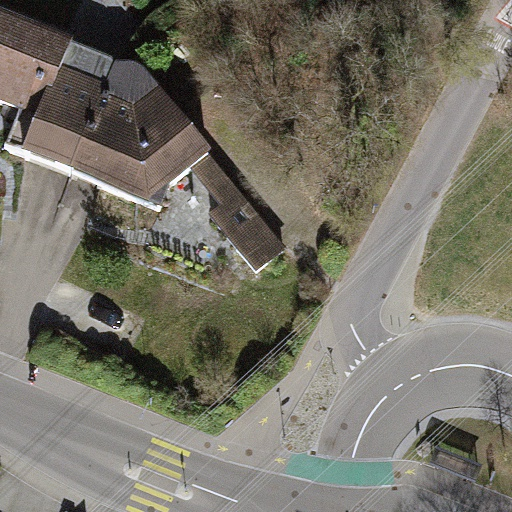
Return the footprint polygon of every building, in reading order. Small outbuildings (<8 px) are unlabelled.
[(74,179),(102,107),(56,88),(70,51),(72,47),(0,18),(0,104),(9,109),(7,116),(17,125),(7,151),(74,179)] [(114,77),(117,76),(110,67),(70,51),(56,88),(102,107),(114,77)] [(102,107),(74,179),(161,213),(169,190),(191,172),(208,159),(141,76),(134,74),(128,74),(121,74),(117,76),(114,77),(102,107)] [(191,172),(223,211),(240,197),(208,159),(191,172)] [(223,211),(213,219),(257,274),(285,252),(240,197),(223,211)] [(434,466),(475,483),(481,469),(439,452),(434,466)]
